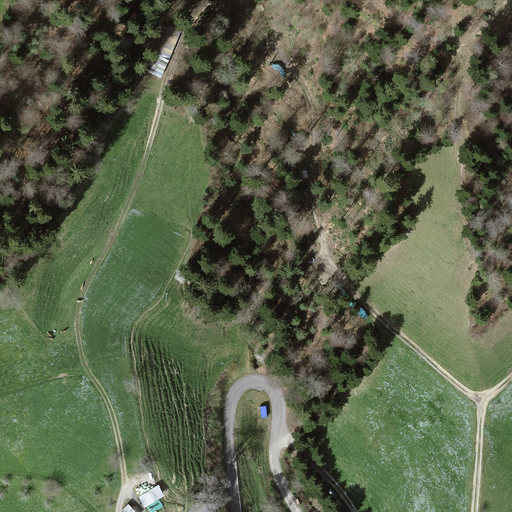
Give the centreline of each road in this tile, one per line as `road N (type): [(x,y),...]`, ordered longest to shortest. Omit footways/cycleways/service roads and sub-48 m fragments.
road 1 (track): [(204,0),(179,43),(124,213),(77,315),(79,348),(109,393),(122,448),(129,485),(117,511)]
road 2 (track): [(484,401),(456,385),(336,273),(314,213),(310,96),(279,55),(254,0)]
road 3 (unclassified): [(296,511),(275,462),(278,399),(270,385),(253,381),(235,391),(230,413),(236,511)]
road 4 (track): [(474,511),(484,401),(511,376)]
